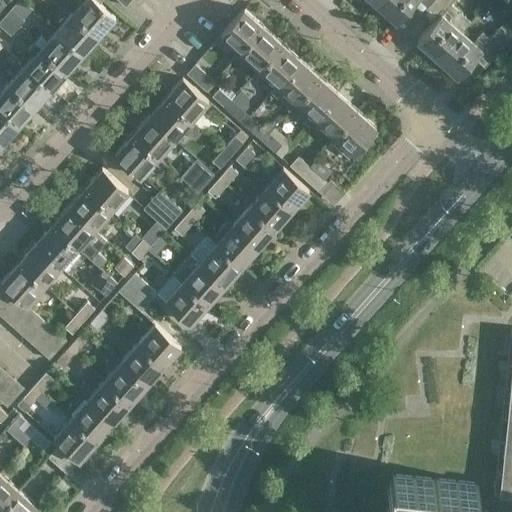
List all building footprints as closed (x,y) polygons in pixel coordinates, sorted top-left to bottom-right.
[(24,0),(16,0),(11,7),(23,18),(33,7),(24,0)] [(95,0),(84,0),(73,13),(99,36),(115,17),(95,0)] [(419,0),(428,8),(434,0),(379,0),(376,4),(396,22),(415,0),(419,0)] [(434,0),(428,8),(438,17),(417,41),(437,59),(461,32),(449,20),(457,11),(450,4),(453,0),(434,0)] [(23,18),(11,7),(4,15),(17,27),(24,18),(23,18)] [(244,9),(221,35),(240,52),(263,26),(244,9)] [(99,36),(73,13),(57,31),(83,54),(99,36)] [(17,27),(4,15),(0,19),(0,24),(10,34),(17,27)] [(461,32),(437,59),(457,77),(478,53),(488,62),(511,35),(511,26),(505,19),(488,38),(480,31),(472,41),(461,32)] [(263,26),(240,52),(259,69),(282,43),(263,26)] [(83,54),(57,31),(41,48),(67,71),(83,54)] [(282,43),(259,69),(277,86),(300,60),(282,43)] [(67,71),(41,48),(25,66),(51,89),(67,71)] [(300,60),(277,86),(271,93),(285,105),(285,108),(289,111),(291,108),(319,76),(300,60)] [(186,72),(206,89),(214,80),(194,62),(186,72)] [(51,89),(25,66),(9,84),(35,107),(51,89)] [(319,76),(291,108),(309,125),(314,119),(338,93),(319,76)] [(208,101),(183,78),(166,97),(202,130),(203,129),(192,119),(208,101)] [(236,93),(224,82),(220,86),(232,97),(236,93)] [(9,84),(0,94),(0,107),(19,125),(35,107),(9,84)] [(225,107),(232,99),(218,86),(211,94),(225,107)] [(241,88),(232,99),(244,109),(248,105),(249,95),(241,88)] [(338,93),(314,119),(333,136),(356,110),(338,93)] [(202,130),(166,97),(149,116),(175,139),(184,128),(195,138),(202,130)] [(225,107),(237,117),(244,109),(232,99),(225,107)] [(0,107),(0,140),(3,143),(19,125),(0,107)] [(249,128),(256,120),(244,109),(237,117),(249,128)] [(356,110),(333,136),(329,140),(348,157),(361,143),(365,147),(377,133),(373,129),(376,127),(356,110)] [(269,131),(282,116),(279,114),(273,120),(267,121),(263,125),(269,131)] [(175,139),(149,116),(133,134),(158,157),(175,139)] [(262,140),(269,132),(256,120),(249,128),(262,140)] [(287,137),(275,126),(270,131),(282,142),(287,137)] [(262,140),(274,151),(281,143),(269,132),(262,140)] [(222,147),(230,155),(243,141),(235,133),(222,147)] [(158,157),(133,134),(116,153),(141,176),(158,157)] [(289,148),(287,137),(275,151),(282,156),(289,148)] [(255,151),(247,144),(235,158),(243,165),(255,151)] [(212,159),(220,167),(230,155),(222,147),(212,159)] [(299,173),(311,160),(311,159),(308,163),(298,154),(289,164),(299,173)] [(198,191),(214,173),(197,158),(181,176),(198,191)] [(327,180),(323,176),(324,171),(311,160),(299,173),(318,190),(327,180)] [(218,177),(226,184),(238,170),(230,163),(218,177)] [(283,167),(266,186),(291,209),(308,190),(283,167)] [(103,168),(86,187),(111,210),(129,190),(103,168)] [(218,177),(207,189),(215,196),(226,184),(218,177)] [(345,191),(331,178),(320,190),(334,203),(345,191)] [(266,186),(249,205),(275,228),(291,209),(266,186)] [(111,210),(86,187),(69,206),(95,229),(111,210)] [(165,227),(182,208),(159,188),(143,207),(156,219),(165,227)] [(184,214),(192,222),(204,208),(196,201),(184,214)] [(249,205),(232,224),(258,246),(275,228),(249,205)] [(95,229),(69,206),(52,225),(78,247),(90,258),(99,249),(86,238),(95,229)] [(184,214),(174,226),(182,234),(192,222),(184,214)] [(156,219),(141,236),(142,237),(150,244),(159,234),(165,227),(156,219)] [(258,246),(232,224),(227,219),(210,237),(216,242),(241,265),(258,246)] [(78,247),(52,225),(35,243),(61,266),(78,247)] [(150,244),(147,248),(148,248),(155,254),(167,241),(160,235),(159,234),(150,244)] [(150,244),(142,237),(130,250),(139,257),(147,248),(150,244)] [(216,242),(199,261),(225,284),(241,265),(216,242)] [(61,266),(35,243),(19,262),(44,285),(61,266)] [(225,284),(199,261),(190,253),(173,272),(182,280),(208,303),(225,284)] [(44,285),(19,262),(1,282),(4,284),(13,292),(22,300),(27,305),(44,285)] [(108,275),(116,282),(128,269),(120,262),(108,275)] [(125,281),(148,301),(157,291),(134,270),(125,281)] [(108,275),(97,288),(105,295),(116,282),(108,275)] [(191,322),(208,303),(182,280),(165,299),(191,322)] [(125,281),(118,289),(140,309),(148,301),(125,281)] [(4,284),(0,288),(0,306),(13,292),(4,284)] [(13,292),(0,306),(0,314),(5,319),(22,300),(13,292)] [(75,313),(83,320),(95,306),(87,299),(75,313)] [(22,300),(5,319),(14,327),(31,308),(27,305),(22,300)] [(31,308),(14,327),(23,334),(40,316),(31,308)] [(101,308),(89,321),(97,328),(109,315),(101,308)] [(75,313),(64,325),(72,332),(83,320),(75,313)] [(40,316),(23,334),(32,343),(49,324),(40,316)] [(155,323),(138,343),(163,365),(180,346),(155,323)] [(49,324),(32,343),(41,351),(58,332),(49,324)] [(58,332),(41,351),(49,358),(66,339),(58,332)] [(87,341),(79,335),(68,347),(75,354),(87,341)] [(138,343),(121,361),(147,384),(163,365),(138,343)] [(75,354),(68,347),(56,360),(64,367),(75,354)] [(511,360),(498,492),(511,493),(511,360)] [(121,361),(104,380),(130,403),(147,384),(121,361)] [(0,378),(0,397),(16,379),(7,371),(0,378)] [(53,379),(46,373),(34,385),(42,392),(53,379)] [(16,379),(0,397),(0,399),(7,405),(24,386),(16,379)] [(104,380),(88,399),(113,421),(130,403),(104,380)] [(42,392),(34,385),(23,398),(31,404),(42,392)] [(88,399),(71,417),(96,440),(113,421),(88,399)] [(31,437),(38,429),(19,414),(6,428),(24,445),(31,437)] [(71,417),(54,437),(79,460),(96,440),(71,417)] [(43,448),(50,440),(38,429),(31,437),(43,448)] [(76,464),(56,447),(48,456),(68,473),(76,464)] [(0,471),(0,509),(19,489),(0,471)] [(511,511),(508,511),(498,511),(495,511),(475,511),(478,482),(391,474),(386,511),(511,511)] [(19,489),(0,509),(0,511),(32,511),(38,506),(19,489)]
